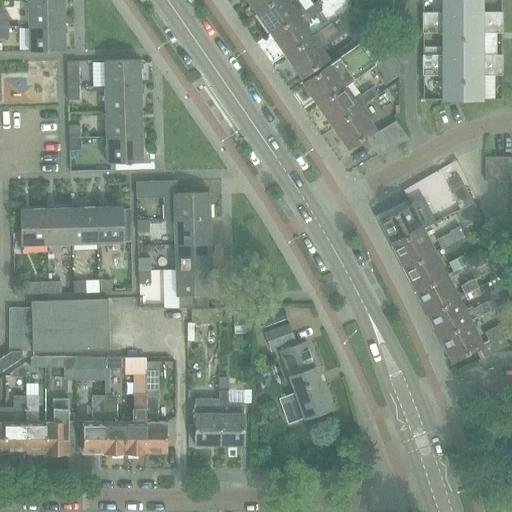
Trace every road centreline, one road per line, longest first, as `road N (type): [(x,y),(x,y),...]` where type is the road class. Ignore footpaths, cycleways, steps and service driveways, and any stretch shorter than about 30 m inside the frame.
road 1 (residential): [(0,498),(408,500),(438,490)]
road 2 (tertiary): [(313,217),(165,0)]
road 3 (residential): [(313,217),(452,138),(511,121)]
road 4 (tertiary): [(408,405),(313,217)]
